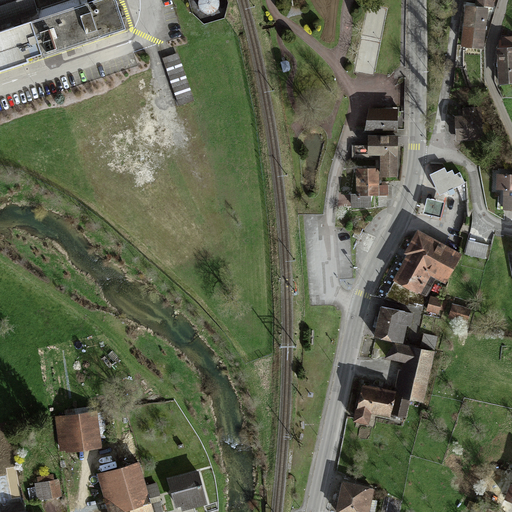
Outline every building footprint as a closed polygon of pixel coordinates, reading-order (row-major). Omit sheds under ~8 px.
[(32,0),(0,0),(0,23),(36,11),(32,0)] [(70,0),(36,11),(0,23),(0,63),(116,26),(107,0),(70,0)] [(223,11),(225,6),(223,0),(204,0),(203,6),(204,11),(208,15),(214,17),(219,16),(223,11)] [(466,6),(465,46),(485,47),(487,7),(478,6),(466,6)] [(511,38),(501,38),(501,48),(511,48),(511,38)] [(511,48),(501,48),(503,82),(511,81),(511,48)] [(176,54),(163,58),(177,102),(190,98),(176,54)] [(482,109),(465,109),(465,119),(457,119),(457,141),(472,141),(472,131),(482,131),(482,109)] [(369,110),(369,131),(385,131),(398,131),(398,110),(369,110)] [(398,131),(385,131),(385,135),(370,135),(370,154),(382,154),(382,179),(398,179),(398,131)] [(378,169),(357,170),(357,194),(371,194),(379,194),(378,169)] [(445,169),(432,175),(441,194),(464,183),(460,175),(454,178),(452,172),(447,174),(445,169)] [(505,189),(511,189),(511,175),(499,175),(498,189),(505,189)] [(372,206),(371,194),(357,194),(353,195),(353,207),(372,206)] [(426,195),(422,210),(440,214),(443,200),(426,195)] [(422,235),(398,280),(422,293),(432,273),(444,279),(458,254),(422,235)] [(471,240),(467,254),(483,259),(487,245),(471,240)] [(432,299),(429,309),(440,311),(443,302),(432,299)] [(471,311),(455,306),(451,316),(467,322),(471,311)] [(418,316),(383,309),(378,337),(413,343),(418,316)] [(433,336),(417,333),(405,397),(421,400),(433,336)] [(412,348),(394,345),(392,358),(409,361),(412,348)] [(365,386),(358,423),(372,425),(374,412),(393,415),(397,392),(365,386)] [(59,418),(62,450),(99,447),(96,415),(59,418)] [(153,511),(140,464),(102,475),(113,511),(153,511)] [(198,474),(174,480),(180,507),(204,501),(198,474)] [(35,485),(39,500),(58,495),(55,480),(35,485)] [(370,511),(373,489),(345,485),(341,511),(370,511)]
